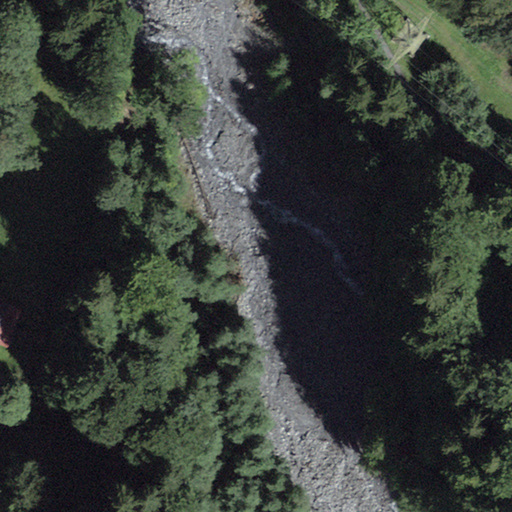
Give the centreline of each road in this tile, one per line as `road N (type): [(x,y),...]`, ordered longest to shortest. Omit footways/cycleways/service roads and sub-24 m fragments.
road 1 (track): [(511,172),(435,129),(353,0)]
road 2 (track): [(511,106),(398,0)]
